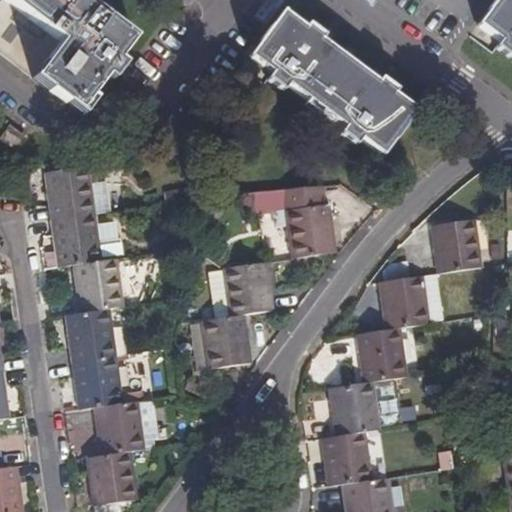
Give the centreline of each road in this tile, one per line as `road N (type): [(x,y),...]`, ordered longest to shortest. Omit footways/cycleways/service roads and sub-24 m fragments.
road 1 (residential): [(173,511),(332,286),(510,121)]
road 2 (residential): [(13,227),(57,511)]
road 3 (residential): [(510,121),(347,0)]
road 4 (residential): [(0,87),(18,108),(58,126),(90,128),(168,92)]
